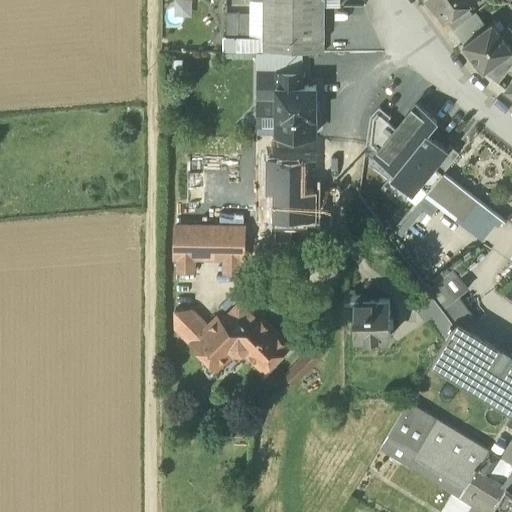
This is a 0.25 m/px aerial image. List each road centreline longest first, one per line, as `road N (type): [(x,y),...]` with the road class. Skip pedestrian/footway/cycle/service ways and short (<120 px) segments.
road 1 (track): [(156,0),(153,511)]
road 2 (residential): [(511,131),(406,27),(393,0)]
